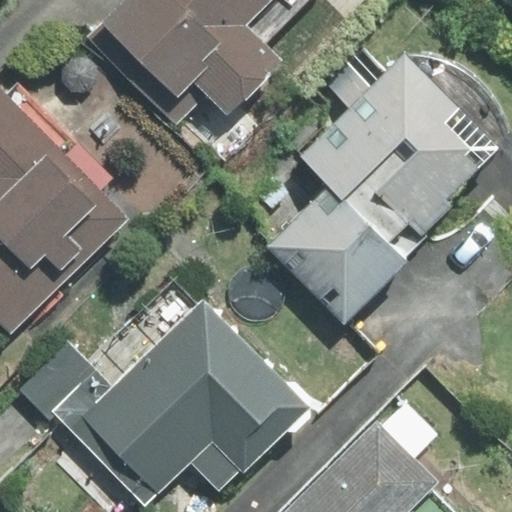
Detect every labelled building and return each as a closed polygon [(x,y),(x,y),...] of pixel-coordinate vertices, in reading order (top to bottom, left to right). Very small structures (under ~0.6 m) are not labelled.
[(102,0),(73,31),(156,110),(178,87),(217,124),(272,65),(256,50),(303,0),(102,0)] [(282,166),(309,194),(251,251),(334,336),(392,279),(380,267),(490,160),(391,59),(282,166)] [(56,296),(44,283),(70,260),(47,235),(106,181),(6,72),(0,77),(0,336),(6,342),(56,296)] [(70,424),(142,495),(195,442),(235,481),(299,417),(188,306),(70,424)] [(416,511),(431,497),(403,469),(433,439),(399,404),(334,469),(290,511),(416,511)]
